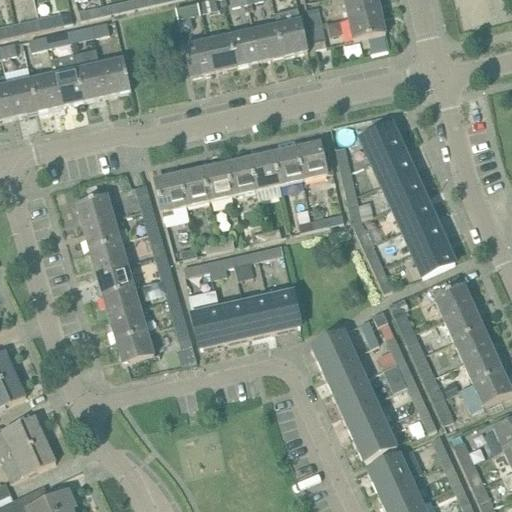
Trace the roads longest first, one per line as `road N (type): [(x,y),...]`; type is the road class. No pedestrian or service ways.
road 1 (unclassified): [(1,163),(440,75)]
road 2 (residential): [(353,511),(284,368),(80,406)]
road 3 (residential): [(80,406),(1,163)]
road 4 (residential): [(508,277),(465,181),(440,75)]
road 5 (residential): [(148,511),(80,406)]
